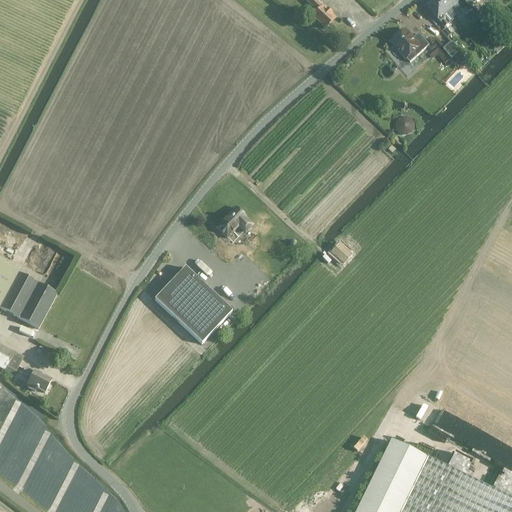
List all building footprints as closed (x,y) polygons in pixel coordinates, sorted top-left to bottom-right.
[(314,0),(310,0),(307,3),(317,13),(312,18),(325,30),(334,21),(333,21),(335,19),(314,0)] [(449,24),(445,19),(443,17),(448,13),(436,0),(435,0),(427,7),(441,23),(444,28),(449,24)] [(436,0),(448,13),(449,14),(450,15),(452,15),(453,15),(456,14),(457,12),(458,11),(458,9),(458,7),(457,6),(459,5),(454,0),(436,0)] [(472,22),(478,16),(471,9),(465,15),(472,22)] [(497,43),(501,47),(505,43),(501,39),(503,36),(502,35),(505,32),(499,27),(493,34),(484,26),(481,30),(489,37),(488,39),(495,45),(497,43)] [(393,41),(392,43),(402,54),(401,56),(404,59),(406,59),(410,63),(429,46),(419,35),(413,40),(405,31),(399,36),(397,36),(394,38),(393,41)] [(459,52),(451,43),(443,49),(451,59),(453,57),(459,52)] [(444,64),(448,61),(438,48),(429,56),(432,60),(438,56),(444,64)] [(459,52),(453,57),(460,67),(466,62),(459,52)] [(397,120),(395,124),(395,129),(397,134),(402,136),(407,136),(411,134),(414,129),(414,124),(411,120),(407,117),(401,117),(397,120)] [(246,220),(235,209),(216,229),(228,239),(238,228),(245,235),(253,227),(246,220)] [(330,253),(343,265),(352,256),(339,244),(330,253)] [(0,309),(38,330),(57,295),(18,274),(0,264),(0,309)] [(185,268),(154,301),(201,345),(232,312),(185,268)] [(0,345),(0,368),(5,371),(7,368),(16,373),(23,358),(0,345)] [(51,381),(34,372),(33,372),(25,368),(22,374),(30,379),(25,387),(35,392),(36,390),(45,394),(51,381)] [(511,511),(511,500),(456,473),(456,474),(390,441),(355,511),(511,511)]
